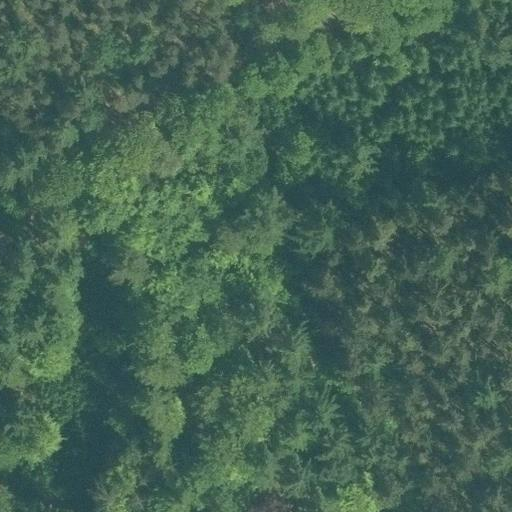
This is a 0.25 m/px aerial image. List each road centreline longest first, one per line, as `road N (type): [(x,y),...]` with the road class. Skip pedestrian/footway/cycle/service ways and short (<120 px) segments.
road 1 (track): [(0,173),(240,59)]
road 2 (track): [(240,59),(390,0)]
